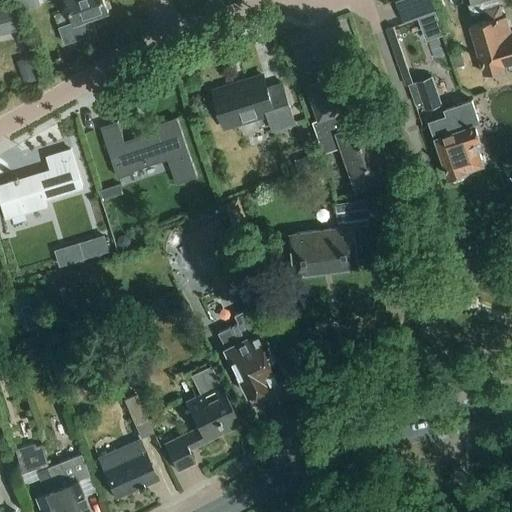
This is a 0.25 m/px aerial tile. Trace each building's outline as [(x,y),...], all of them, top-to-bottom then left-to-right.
[(93,16),(111,9),(107,0),(69,0),(77,21),(60,27),(66,45),(99,33),(93,16)] [(441,0),(405,0),(412,19),(425,15),(433,38),(452,32),(441,0)] [(503,63),(511,60),(511,29),(506,10),(501,12),(498,3),(486,8),(489,16),(470,22),(486,72),(504,66),(503,63)] [(0,7),(0,32),(0,34),(24,29),(18,4),(0,7)] [(466,64),(462,53),(453,55),(457,67),(466,64)] [(35,71),(23,75),(25,82),(26,85),(38,81),(37,77),(35,71)] [(314,121),(325,152),(343,146),(357,187),(391,175),(372,118),(364,121),(358,103),(352,105),(341,71),(307,83),(319,119),(314,121)] [(296,120),(287,91),(284,83),(269,87),(265,74),(215,89),(226,125),(268,112),(272,127),(296,120)] [(426,107),(440,102),(432,75),(417,80),(426,107)] [(467,168),(483,163),(475,139),(479,138),(475,125),(480,124),(473,101),(446,110),(449,118),(432,124),(447,175),(450,174),(455,177),(463,175),(467,168)] [(178,183),(199,177),(179,116),(161,122),(163,128),(128,138),(122,119),(103,124),(119,175),(138,169),(137,167),(169,157),(178,183)] [(44,196),(81,184),(68,147),(47,154),(52,169),(20,179),(18,172),(14,173),(15,178),(0,183),(0,196),(6,216),(46,203),(44,196)] [(315,153),(297,159),(301,172),(320,166),(315,153)] [(226,202),(235,229),(249,224),(240,197),(226,202)] [(345,226),(293,234),(298,275),(360,267),(360,264),(376,261),(371,227),(368,206),(367,199),(337,203),(340,221),(344,220),(345,226)] [(220,218),(186,235),(196,255),(211,247),(217,261),(237,251),(220,218)] [(119,237),(117,244),(122,249),(129,247),(131,240),(126,235),(119,237)] [(105,236),(80,243),(85,260),(110,252),(105,236)] [(264,380),(280,372),(259,329),(264,326),(255,309),(216,329),(246,389),(247,389),(251,392),(264,385),(264,380)] [(47,345),(27,350),(33,371),(53,365),(47,345)] [(192,374),(200,391),(185,398),(198,425),(163,442),(176,468),(195,459),(189,447),(240,422),(212,364),(192,374)] [(125,399),(142,437),(155,431),(138,394),(125,399)] [(159,409),(153,395),(144,399),(150,413),(159,409)] [(139,439),(99,456),(118,500),(120,499),(119,495),(138,486),(139,488),(145,485),(144,482),(153,478),(155,482),(157,481),(139,439)] [(15,451),(23,473),(48,463),(41,445),(38,447),(36,443),(15,451)] [(81,451),(60,460),(48,465),(64,511),(89,511),(77,480),(91,474),(81,451)] [(36,469),(40,480),(42,484),(47,482),(49,488),(35,494),(42,511),(64,511),(48,465),(36,469)]
